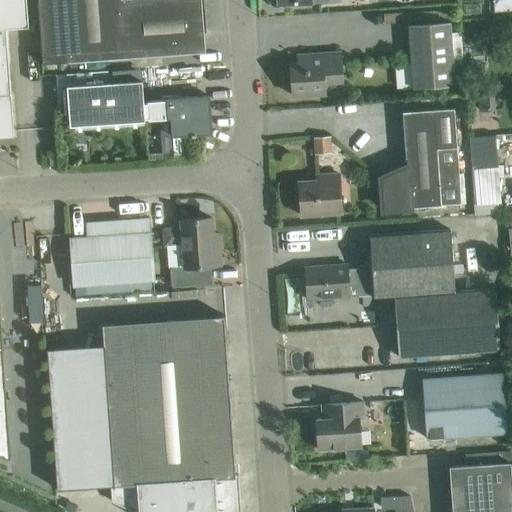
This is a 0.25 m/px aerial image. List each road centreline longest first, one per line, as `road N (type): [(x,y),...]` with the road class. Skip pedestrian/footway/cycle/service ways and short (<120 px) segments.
road 1 (unclassified): [(274,511),(252,173)]
road 2 (unclassified): [(0,193),(252,173)]
road 3 (unclassified): [(252,173),(239,0)]
